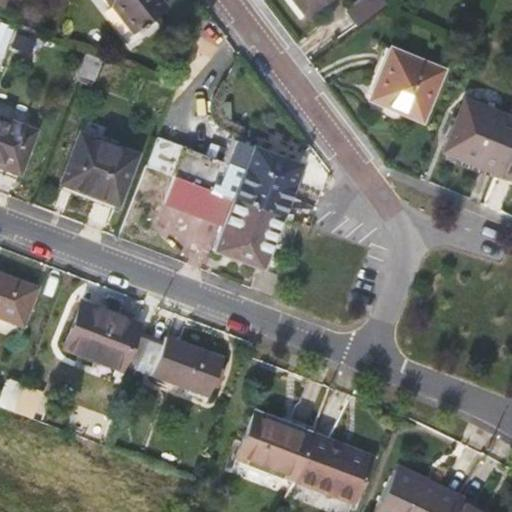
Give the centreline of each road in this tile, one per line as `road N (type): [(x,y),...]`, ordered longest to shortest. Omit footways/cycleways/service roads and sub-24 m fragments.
road 1 (residential): [(0,220),(372,361)]
road 2 (residential): [(231,0),(411,244)]
road 3 (residential): [(511,417),(372,361)]
road 4 (residential): [(372,361),(411,244)]
